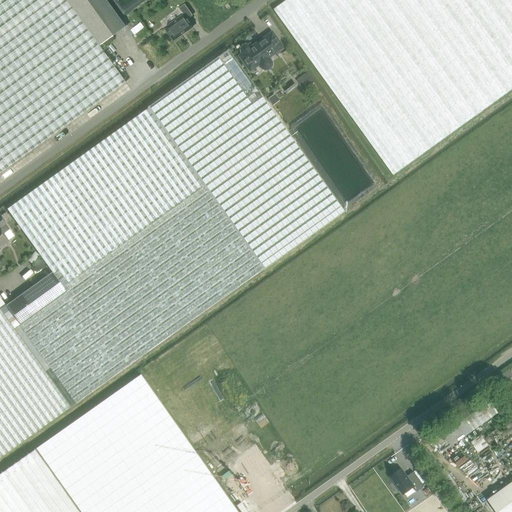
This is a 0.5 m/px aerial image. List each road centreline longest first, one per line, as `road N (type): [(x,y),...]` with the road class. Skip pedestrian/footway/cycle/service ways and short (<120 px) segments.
road 1 (unclassified): [(0,188),(256,0)]
road 2 (unclassified): [(291,511),(511,354)]
